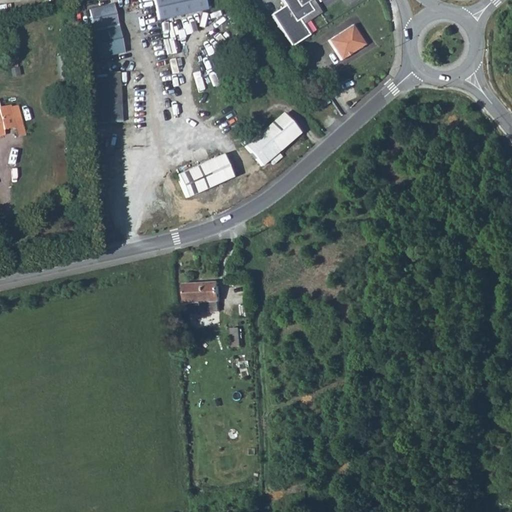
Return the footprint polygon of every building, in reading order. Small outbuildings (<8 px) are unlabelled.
[(207,0),(155,0),(160,20),(209,9),(207,0)] [(271,16),(291,47),(309,36),(299,21),(313,12),(307,2),(309,0),(280,0),(285,7),(271,16)] [(116,4),(91,10),(102,58),(127,52),(116,4)] [(356,50),(353,47),(362,41),(351,26),(328,41),(342,60),(356,50)] [(362,41),(353,47),(356,50),(364,45),(362,41)] [(120,72),(95,73),(99,124),(123,122),(120,72)] [(331,103),(327,97),(318,104),(322,109),(331,103)] [(17,103),(9,105),(14,127),(16,136),(23,134),(17,103)] [(0,134),(3,134),(2,130),(14,127),(9,105),(0,107),(0,134)] [(246,145),(245,149),(260,166),(266,161),(270,166),(279,160),(275,154),(297,134),(281,115),(246,145)] [(222,156),(177,175),(187,198),(231,178),(222,156)] [(185,286),(187,304),(202,303),(203,313),(222,312),(218,283),(185,286)] [(251,307),(240,308),(241,317),(251,316),(251,307)] [(233,330),(234,347),(244,347),(243,330),(233,330)]
